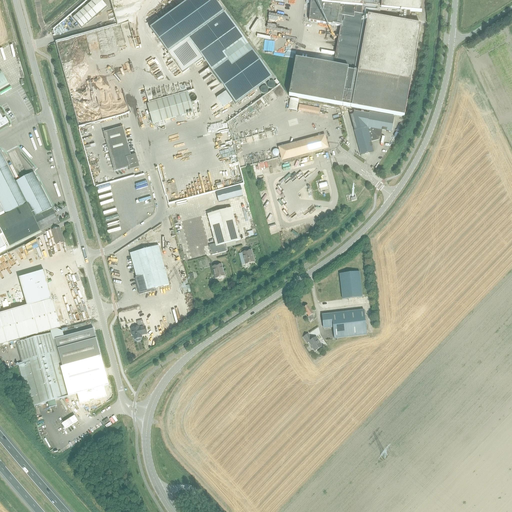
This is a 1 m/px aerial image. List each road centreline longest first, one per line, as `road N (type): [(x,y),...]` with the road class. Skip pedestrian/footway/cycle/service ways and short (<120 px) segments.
road 1 (unclassified): [(149,415),(175,369),(341,251),(393,196),(427,139),(452,38)]
road 2 (unclassified): [(85,256),(16,0)]
road 3 (unclassified): [(149,415),(124,406),(85,256)]
road 4 (unclassified): [(85,256),(155,221),(152,172)]
